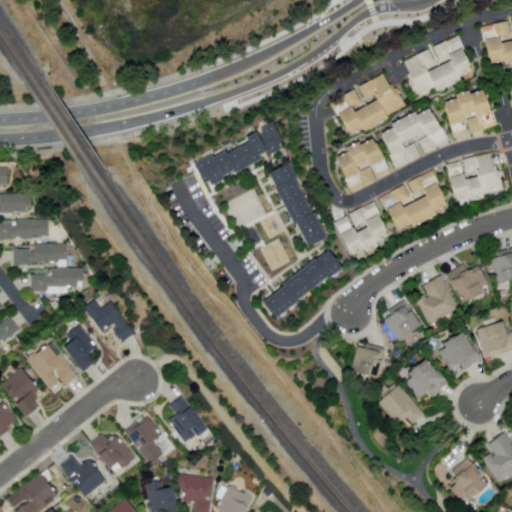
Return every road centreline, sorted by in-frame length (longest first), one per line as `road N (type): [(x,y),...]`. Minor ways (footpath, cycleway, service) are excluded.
road 1 (residential): [(511,11),(422,44),(320,102),(322,174),(340,202),(359,201)]
road 2 (tertiary): [(281,51),(179,102),(101,121)]
road 3 (residential): [(511,220),(408,264),(352,314)]
road 4 (residential): [(0,479),(116,387),(138,381)]
road 5 (residential): [(511,140),(452,154),(359,201)]
road 6 (tertiary): [(281,51),(411,0)]
